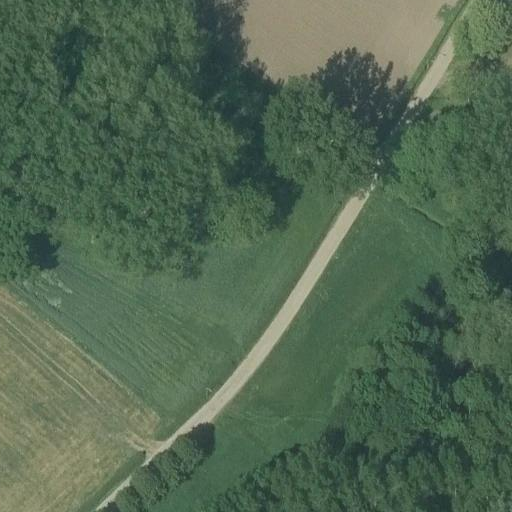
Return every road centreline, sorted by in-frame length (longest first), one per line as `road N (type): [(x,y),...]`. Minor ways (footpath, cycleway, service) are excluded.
road 1 (unclassified): [(101,511),(247,367),(480,0)]
road 2 (track): [(0,319),(133,441),(158,454)]
